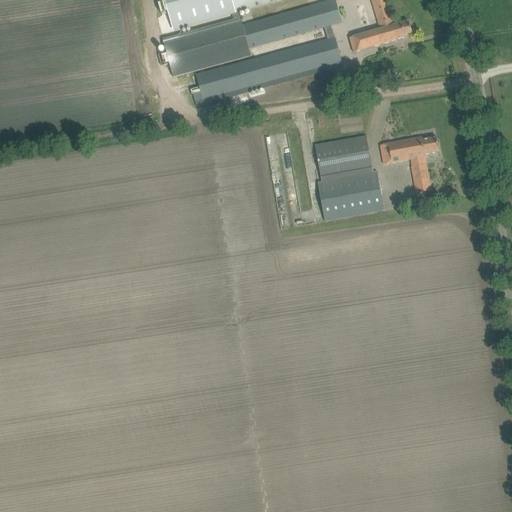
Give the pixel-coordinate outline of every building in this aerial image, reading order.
[(166,53),(159,55),(162,66),(170,64),(173,78),(254,55),(252,49),(292,37),(312,32),(325,28),(329,40),(256,60),(199,76),(202,90),(193,92),(196,105),(344,65),(343,62),(336,37),(336,38),(332,26),(344,23),(338,3),(337,0),(334,0),(310,7),(255,23),(246,25),(243,15),(239,16),(240,19),(236,20),(163,41),(166,53)] [(168,0),(177,30),(282,0),(168,0)] [(387,0),(371,0),(380,30),(350,39),(354,53),(392,42),(413,36),(409,21),(395,26),(387,0)] [(316,146),(321,178),(322,182),(318,183),(325,222),(385,211),(378,172),(374,173),(367,137),(316,146)] [(412,140),(381,146),(384,165),(411,160),(413,167),(412,167),(417,194),(432,191),(425,155),(440,152),(437,138),(422,141),(422,138),(412,140)]
